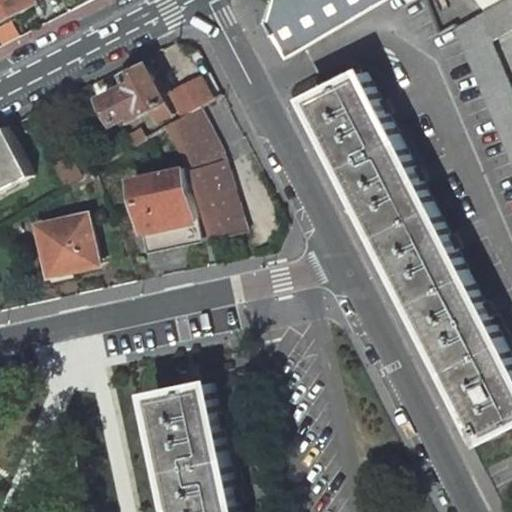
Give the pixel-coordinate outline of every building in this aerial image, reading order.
[(0,0),(0,28),(23,18),(33,12),(30,5),(38,1),(36,0),(0,0)] [(277,0),(269,26),(273,34),(287,59),(389,0),(277,0)] [(511,156),(511,82),(495,40),(511,30),(511,0),(506,0),(486,12),(459,28),(511,156)] [(480,0),(486,12),(506,0),(480,0)] [(107,98),(119,123),(135,115),(138,119),(155,110),(169,103),(151,66),(132,75),(136,84),(107,98)] [(470,405),(485,435),(488,440),(511,428),(511,355),(371,73),(317,100),(329,123),(361,187),(393,252),(427,320),(470,405)] [(187,117),(204,107),(215,100),(204,78),(175,93),(187,117)] [(169,103),(155,110),(160,122),(175,115),(169,103)] [(251,231),(228,155),(204,107),(187,117),(179,122),(176,124),(200,170),(195,172),(209,219),(215,239),(251,231)] [(0,131),(0,194),(26,181),(37,175),(11,126),(0,131)] [(150,139),(144,128),(127,138),(134,149),(150,139)] [(71,188),(87,176),(75,155),(58,163),(71,188)] [(189,167),(135,178),(139,197),(147,232),(201,221),(189,167)] [(92,215),(44,226),(53,269),(55,279),(76,275),(74,269),(103,263),(101,256),(92,215)] [(201,221),(147,232),(151,253),(205,241),(201,221)] [(182,511),(243,511),(216,383),(182,390),(158,395),(182,511)]
